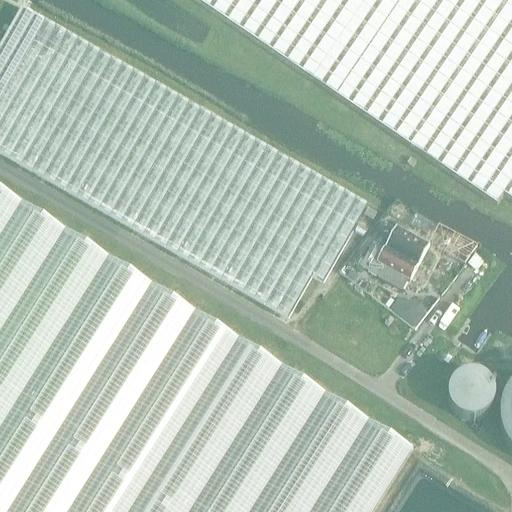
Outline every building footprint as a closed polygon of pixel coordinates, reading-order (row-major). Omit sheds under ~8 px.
[(511,0),(192,0),(305,79),(496,210),(503,199),(511,204),(511,0)] [(0,100),(43,24),(22,12),(3,45),(0,43),(0,100)] [(323,184),(43,24),(0,100),(0,154),(265,306),(287,319),(311,277),(322,284),(345,245),(367,209),(323,184)] [(0,511),(374,511),(413,451),(0,191),(0,511)] [(369,210),(364,218),(372,223),(377,215),(369,210)] [(415,216),(409,226),(424,235),(430,225),(415,216)] [(358,226),(354,233),(363,238),(367,232),(358,226)] [(437,226),(427,246),(429,247),(428,249),(463,268),(477,248),(437,226)] [(373,246),(360,269),(378,278),(377,280),(401,293),(402,292),(404,292),(407,286),(406,285),(408,281),(410,282),(428,249),(429,247),(427,246),(395,229),(390,240),(383,251),(373,246)] [(378,233),(371,245),(373,246),(383,251),(390,240),(378,233)] [(483,263),(474,256),(467,265),(476,272),(483,263)] [(394,305),(389,312),(413,330),(425,315),(413,306),(394,305)] [(461,371),(446,409),(483,423),(498,385),(461,371)] [(511,395),(494,449),(511,454),(511,395)]
